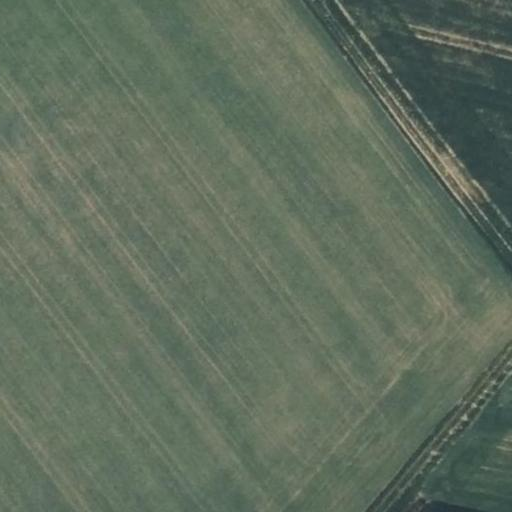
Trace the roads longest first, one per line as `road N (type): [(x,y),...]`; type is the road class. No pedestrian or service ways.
road 1 (track): [(511,249),(320,0)]
road 2 (track): [(393,511),(511,379)]
